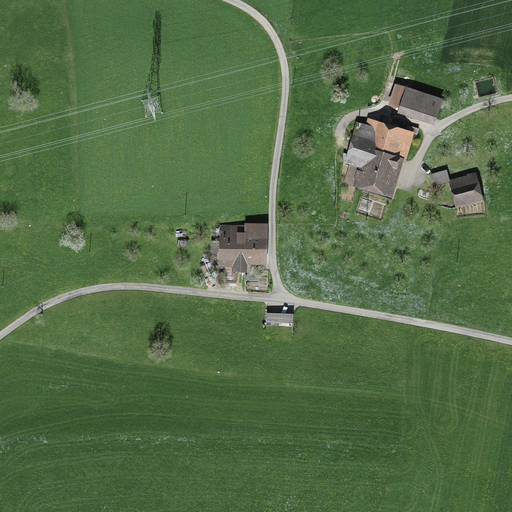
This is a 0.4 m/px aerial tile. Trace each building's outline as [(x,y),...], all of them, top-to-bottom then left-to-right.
[(407,89),(401,106),(432,116),(436,105),(441,107),(443,101),(407,89)] [(360,165),(356,179),(390,190),(395,174),(392,173),(396,157),(405,160),(412,134),(368,119),(363,135),(355,133),(347,161),(360,165)] [(449,181),(446,172),(432,176),(434,185),(449,181)] [(476,174),(450,180),(457,207),(483,200),(476,174)] [(222,265),(228,265),(228,271),(245,271),(246,260),(264,260),(264,227),(222,226),(222,265)] [(266,343),(292,344),(293,331),(293,319),(267,318),(266,343)]
